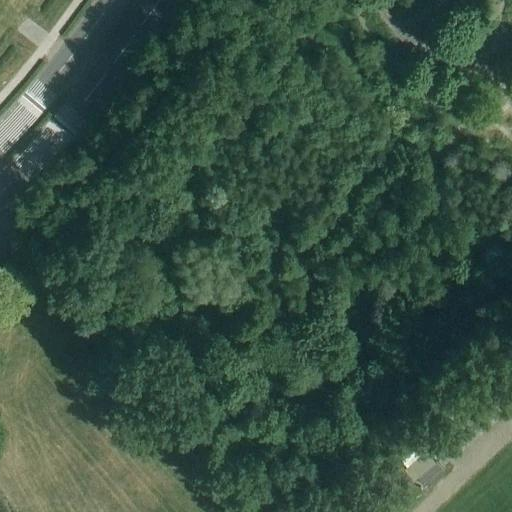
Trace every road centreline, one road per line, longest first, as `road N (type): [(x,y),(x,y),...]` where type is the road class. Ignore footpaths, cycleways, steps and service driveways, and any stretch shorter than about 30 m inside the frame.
road 1 (unknown): [(0,225),(215,468)]
road 2 (tertiary): [(0,193),(61,130),(159,0)]
road 3 (tertiary): [(113,0),(0,140)]
